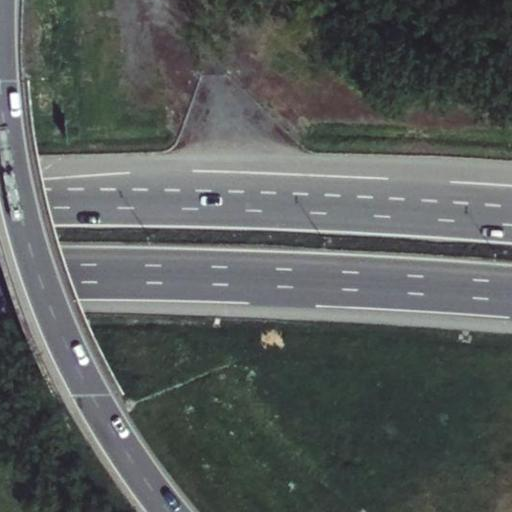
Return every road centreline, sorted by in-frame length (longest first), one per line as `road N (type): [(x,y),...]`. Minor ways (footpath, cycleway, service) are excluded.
road 1 (motorway): [(0,272),(511,294)]
road 2 (trunk): [(0,101),(18,224),(40,291),(91,398),(166,511)]
road 3 (track): [(159,0),(169,102),(263,125),(511,133)]
road 4 (motorway): [(287,211),(0,209)]
road 5 (motorway): [(511,201),(355,201),(287,211)]
road 6 (motorway): [(511,227),(287,211)]
